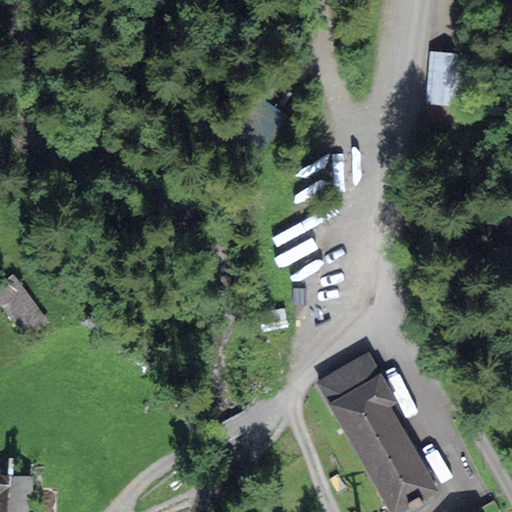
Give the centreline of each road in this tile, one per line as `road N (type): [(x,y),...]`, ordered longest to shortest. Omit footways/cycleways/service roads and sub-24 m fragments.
road 1 (track): [(290,401),(209,437),(145,480),(120,511)]
road 2 (track): [(373,184),(329,87),(311,0)]
